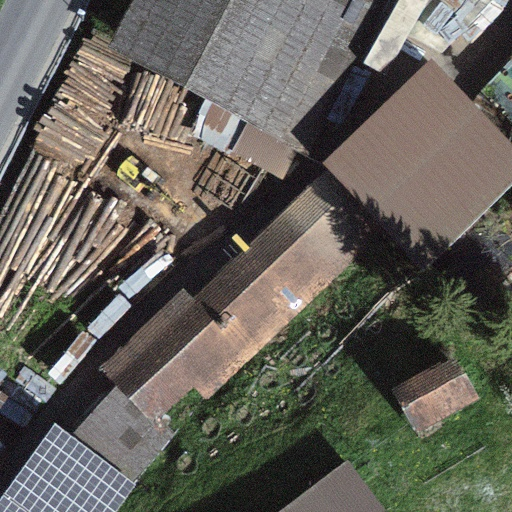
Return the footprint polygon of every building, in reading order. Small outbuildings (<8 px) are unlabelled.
[(380,21),(391,0),(147,0),(124,44),(305,138),(352,50),(362,55),(380,21)] [(391,0),(380,21),(441,53),(490,4),(482,0),(391,0)] [(110,111),(167,138),(194,82),(156,64),(145,87),(126,78),(110,111)] [(511,64),(483,94),(511,119),(511,64)] [(511,223),(511,164),(445,95),(336,199),(433,299),(511,223)] [(193,384),(165,354),(129,389),(157,419),(193,384)] [(416,422),(468,393),(452,364),(400,393),(416,422)] [(71,451),(119,491),(161,445),(115,402),(71,451)] [(287,511),(377,511),(380,510),(348,467),(287,511)]
